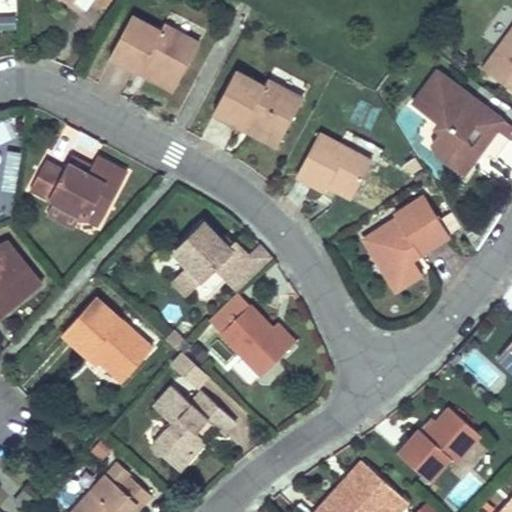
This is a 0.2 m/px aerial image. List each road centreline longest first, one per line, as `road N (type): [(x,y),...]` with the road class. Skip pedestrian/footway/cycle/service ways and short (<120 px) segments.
road 1 (residential): [(0,87),(43,89),(240,196),(310,275),(343,341),(379,384)]
road 2 (residential): [(214,511),(379,384)]
road 3 (residential): [(379,384),(461,300),(511,232)]
